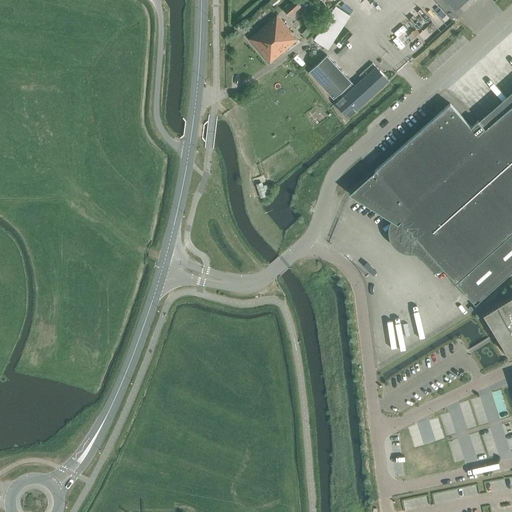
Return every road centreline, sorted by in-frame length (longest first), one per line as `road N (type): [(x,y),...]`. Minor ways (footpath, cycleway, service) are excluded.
road 1 (unclassified): [(302,245),(338,169),(511,11)]
road 2 (unclassified): [(302,245),(351,274),(376,432)]
road 3 (unclassified): [(187,158),(157,121),(155,0)]
road 4 (secondary): [(103,420),(164,264)]
road 5 (secondary): [(187,158),(199,0)]
road 6 (unclassified): [(511,368),(376,432)]
road 7 (unclassified): [(386,490),(511,464)]
